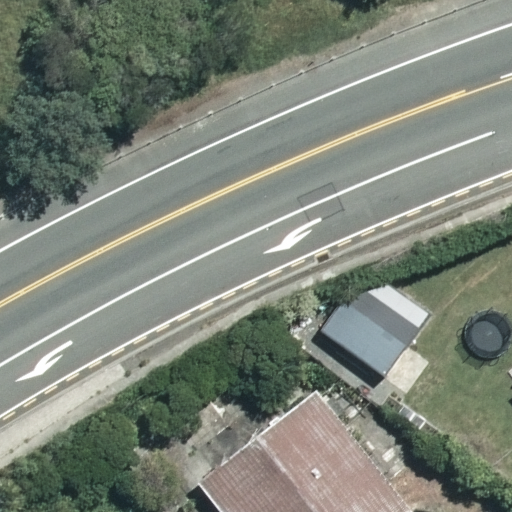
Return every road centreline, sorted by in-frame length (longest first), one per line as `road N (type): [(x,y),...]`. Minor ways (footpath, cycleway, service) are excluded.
road 1 (residential): [(511,140),(239,260),(0,391)]
road 2 (trunk): [(0,299),(328,137),(511,72)]
